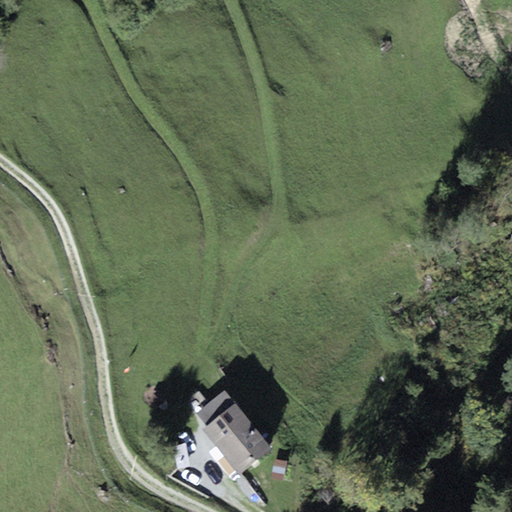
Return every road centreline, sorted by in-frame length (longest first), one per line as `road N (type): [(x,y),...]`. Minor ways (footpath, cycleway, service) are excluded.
road 1 (track): [(263,511),(230,485),(193,432),(183,402),(233,272),(269,221),(272,196),(266,120),(227,0)]
road 2 (track): [(0,158),(38,189),(68,238),(97,328),(121,453),(158,487),(204,511)]
